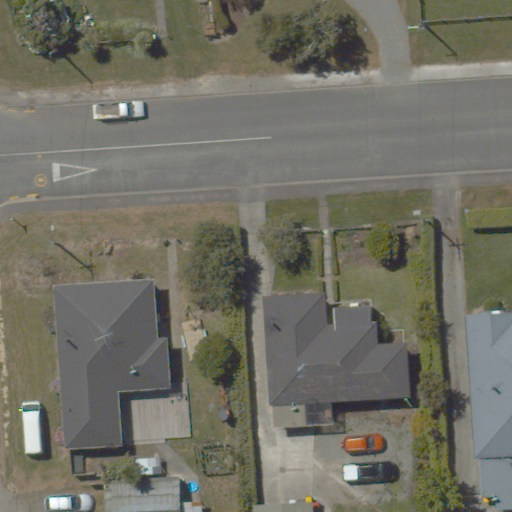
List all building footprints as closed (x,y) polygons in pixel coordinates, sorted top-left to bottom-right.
[(168,276),(52,280),(59,445),(121,443),(119,387),(172,385),(168,276)] [(372,342),(372,306),(329,307),(329,288),(272,288),(274,425),(310,424),(309,394),(412,393),(411,341),(372,342)] [(501,507),(511,506),(511,315),(470,316),(472,450),(481,450),(482,494),(500,494),(501,507)] [(107,475),(107,511),(204,511),(204,473),(107,475)] [(315,511),(315,501),(254,503),(254,511),(315,511)]
